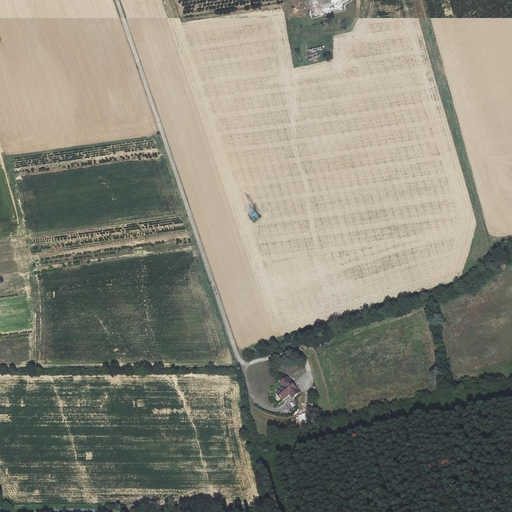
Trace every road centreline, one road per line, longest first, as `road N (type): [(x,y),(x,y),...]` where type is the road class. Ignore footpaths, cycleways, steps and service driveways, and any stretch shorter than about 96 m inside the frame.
road 1 (track): [(117,0),(240,363)]
road 2 (track): [(0,366),(240,363)]
